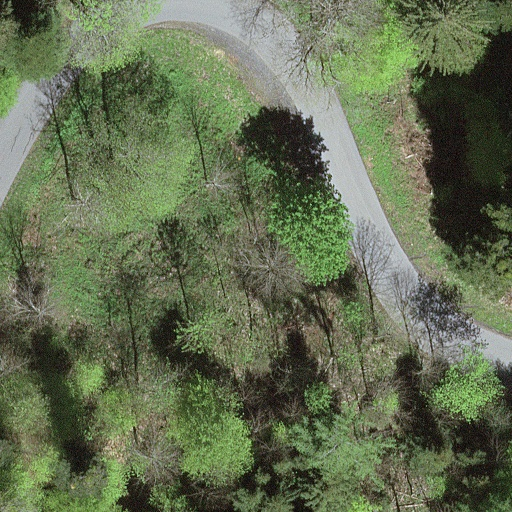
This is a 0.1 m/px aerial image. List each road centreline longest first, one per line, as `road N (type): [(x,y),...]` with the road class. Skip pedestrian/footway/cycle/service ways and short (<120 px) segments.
road 1 (unclassified): [(511,347),(467,336),(384,245),(304,72),(218,8),(194,0)]
road 2 (unclassified): [(152,0),(94,21),(0,150)]
